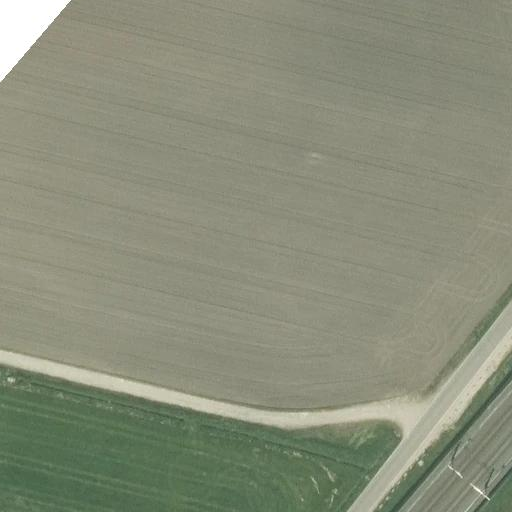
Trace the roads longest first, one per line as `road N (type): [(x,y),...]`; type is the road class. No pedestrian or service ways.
road 1 (track): [(0,353),(287,423),(387,411),(425,420)]
road 2 (unclassified): [(511,308),(354,511)]
